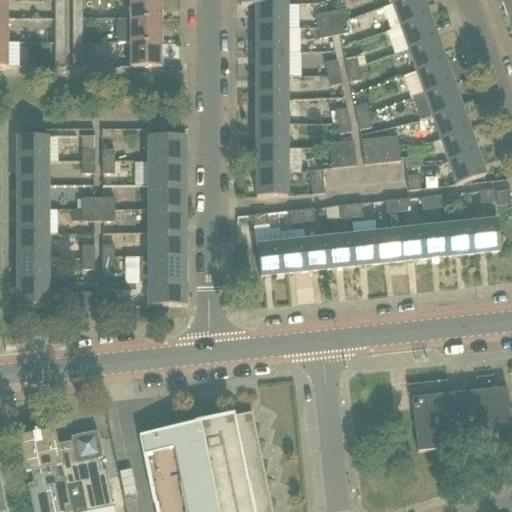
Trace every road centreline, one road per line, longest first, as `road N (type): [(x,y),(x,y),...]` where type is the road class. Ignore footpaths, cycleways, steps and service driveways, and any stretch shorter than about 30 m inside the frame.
road 1 (residential): [(208,355),(208,0)]
road 2 (unclassified): [(0,376),(208,355)]
road 3 (unclassified): [(321,343),(511,322)]
road 4 (residential): [(340,511),(321,343)]
road 5 (residential): [(511,113),(471,0)]
